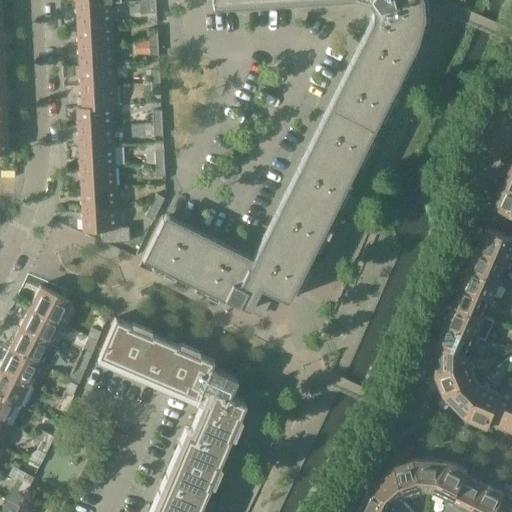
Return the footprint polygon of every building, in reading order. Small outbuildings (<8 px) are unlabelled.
[(287,300),(309,256),(315,243),(311,241),(319,224),(324,226),(337,200),(332,198),(341,181),(345,183),(358,157),(354,155),(362,138),(367,140),(380,114),(375,112),(384,94),(388,97),(416,41),(423,16),(422,5),(417,5),(416,0),(211,0),(211,1),(222,0),(372,0),(377,7),(375,21),(250,273),(244,271),(249,261),(162,218),(141,259),(155,265),(157,261),(175,269),(172,274),(229,302),(230,299),(260,314),(267,299),(265,298),(269,291),(271,292),(287,300)] [(155,12),(155,1),(146,1),(146,13),(155,12)] [(110,3),(75,4),(76,25),(111,23),(110,3)] [(111,23),(76,25),(77,45),(112,43),(111,23)] [(147,29),(148,42),(157,41),(156,28),(147,29)] [(158,53),(157,41),(148,42),(149,54),(158,53)] [(112,43),(77,45),(78,65),(114,64),(112,43)] [(114,64),(78,65),(79,86),(114,84),(114,64)] [(150,82),(159,82),(158,69),(149,69),(150,82)] [(160,94),(159,82),(150,82),(151,95),(160,94)] [(114,84),(79,86),(80,105),(80,106),(112,104),(112,106),(116,106),(114,84)] [(80,106),(80,105),(76,105),(77,127),(113,125),(112,106),(112,104),(80,106)] [(152,123),(161,122),(160,110),(152,110),(152,123)] [(162,135),(161,122),(152,123),(153,135),(162,135)] [(113,125),(77,127),(78,147),(114,145),(113,125)] [(114,145),(78,147),(79,167),(115,165),(114,145)] [(154,163),(163,163),(163,150),(154,151),(154,163)] [(164,176),(163,163),(154,163),(155,176),(164,176)] [(115,165),(79,167),(80,187),(116,186),(115,165)] [(496,204),(511,210),(511,188),(504,185),(496,204)] [(116,186),(80,187),(81,208),(117,206),(116,186)] [(158,208),(164,197),(156,193),(150,204),(158,208)] [(158,208),(150,204),(144,216),(152,220),(158,208)] [(117,206),(81,208),(82,229),(100,228),(101,241),(104,242),(128,241),(127,226),(118,226),(117,206)] [(511,251),(511,237),(486,226),(478,246),(509,259),(511,251)] [(509,259),(478,246),(470,265),(501,278),(509,259)] [(501,278),(470,265),(462,284),(493,297),(501,278)] [(454,302),(485,315),(493,297),(462,284),(454,302)] [(29,307),(59,322),(70,300),(39,285),(29,307)] [(485,315),(454,302),(446,322),(477,335),(485,315)] [(59,322),(29,307),(18,327),(49,342),(59,322)] [(194,511),(195,511),(196,511),(197,511),(209,484),(207,483),(216,463),(218,463),(230,436),(228,435),(232,426),(233,427),(245,401),(229,394),(236,376),(217,367),(215,370),(209,367),(213,359),(186,348),(185,350),(177,346),(177,344),(150,332),(149,334),(140,330),(141,329),(115,317),(99,354),(101,355),(99,360),(109,364),(111,359),(197,396),(197,395),(207,399),(191,434),(187,432),(152,511),(194,511)] [(438,341),(469,354),(469,353),(477,335),(446,322),(438,339),(438,341)] [(49,342),(18,327),(8,347),(39,363),(49,342)] [(87,336),(96,340),(100,331),(91,327),(87,336)] [(87,336),(78,357),(87,361),(96,340),(87,336)] [(469,354),(438,341),(436,373),(437,375),(469,360),(469,354)] [(39,363),(8,347),(0,363),(0,368),(29,383),(39,363)] [(75,366),(83,370),(87,361),(78,357),(75,366)] [(445,392),(477,378),(469,361),(469,360),(437,375),(445,392)] [(29,383),(0,368),(0,394),(13,401),(13,402),(18,405),(29,383)] [(477,378),(445,392),(445,393),(468,416),(481,385),(480,384),(477,378)] [(481,385),(468,416),(488,425),(490,420),(489,420),(499,395),(498,394),(481,385)] [(489,420),(490,420),(509,428),(511,422),(511,392),(501,387),(498,394),(499,395),(489,420)] [(60,399),(68,403),(73,393),(65,389),(60,399)] [(0,419),(3,421),(13,402),(13,401),(0,394),(0,419)] [(64,411),(68,403),(60,399),(56,407),(64,411)] [(39,439),(48,444),(53,435),(37,427),(32,436),(39,439)] [(44,452),(48,444),(39,439),(35,448),(44,452)] [(426,491),(414,457),(395,463),(407,496),(426,491)] [(435,491),(449,460),(448,459),(415,457),(414,457),(426,491),(435,491)] [(452,500),(467,469),(449,460),(435,491),(451,500),(452,500)] [(407,496),(395,463),(394,463),(370,486),(401,502),(407,496)] [(452,500),(451,500),(449,503),(461,509),(459,511),(469,511),(484,483),(467,474),(469,469),(467,469),(452,500)] [(29,485),(33,476),(23,472),(19,480),(29,485)] [(24,494),(29,485),(19,480),(15,489),(24,494)] [(484,483),(469,511),(504,511),(497,509),(505,494),(484,483)] [(395,511),(401,502),(370,486),(361,504),(376,511),(395,511)]
